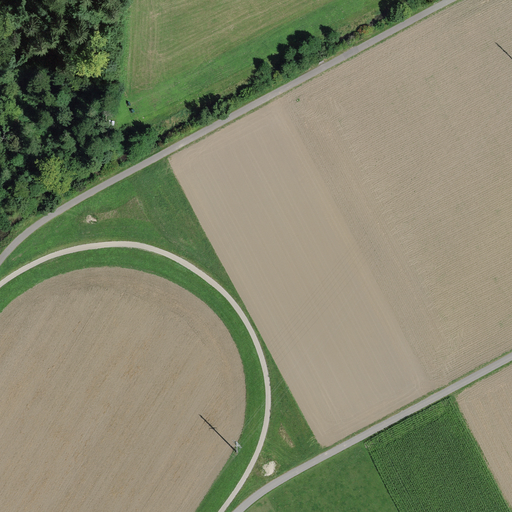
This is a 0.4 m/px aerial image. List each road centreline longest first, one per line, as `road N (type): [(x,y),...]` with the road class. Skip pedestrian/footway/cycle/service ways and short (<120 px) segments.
road 1 (track): [(449,0),(62,208),(0,256)]
road 2 (track): [(0,284),(59,252),(127,243),(184,262),(229,298),(257,344),(268,394),(256,457),(221,511)]
road 3 (track): [(511,355),(296,470),(238,511)]
